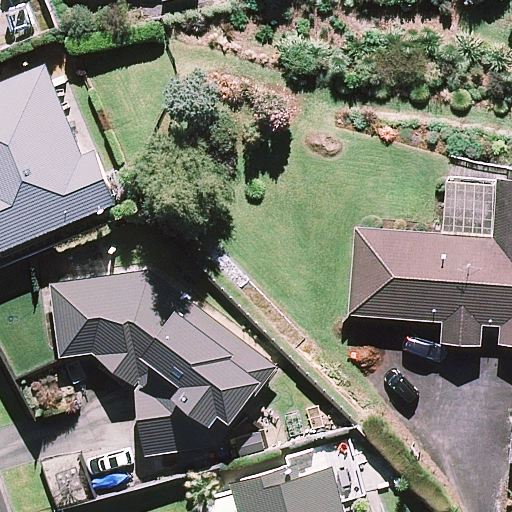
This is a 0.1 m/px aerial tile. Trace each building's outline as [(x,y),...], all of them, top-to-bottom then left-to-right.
[(57,63),(0,86),(0,251),(51,231),(116,204),(91,144),(57,63)] [(511,178),(451,172),(445,235),(361,227),(352,317),(444,326),(442,343),(484,347),(486,324),(500,325),(498,339),(511,340),(511,178)] [(138,376),(143,370),(191,409),(195,404),(210,415),(220,402),(235,414),(267,375),(139,274),(66,285),(73,349),(100,346),(138,376)] [(17,359),(42,410),(68,397),(77,392),(53,342),(17,359)] [(351,511),(336,464),(290,479),(287,469),(209,494),(214,511),(351,511)]
